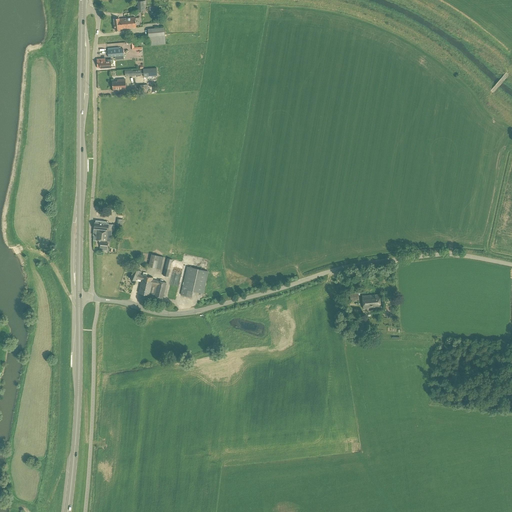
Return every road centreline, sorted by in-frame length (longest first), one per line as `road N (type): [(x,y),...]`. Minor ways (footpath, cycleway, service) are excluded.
road 1 (unclassified): [(511,264),(428,255),(170,314),(89,298)]
road 2 (unclassified): [(89,298),(98,14),(82,11)]
road 3 (primary): [(78,297),(82,11)]
road 4 (primary): [(67,511),(78,297)]
